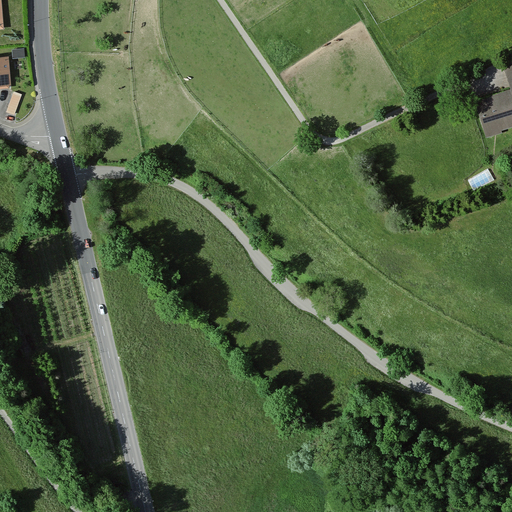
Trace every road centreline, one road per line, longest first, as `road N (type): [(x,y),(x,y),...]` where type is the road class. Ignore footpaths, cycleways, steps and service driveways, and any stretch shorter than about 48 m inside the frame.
road 1 (unclassified): [(67,174),(151,174),(185,186),(349,337),(511,427)]
road 2 (tertiary): [(145,511),(67,174)]
road 3 (tertiary): [(58,135),(40,0)]
road 4 (track): [(0,410),(78,511)]
